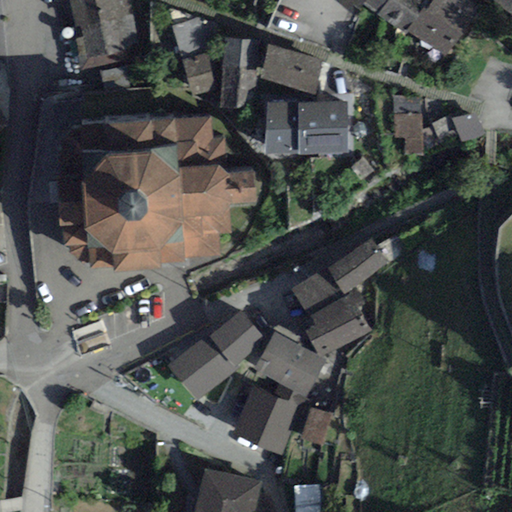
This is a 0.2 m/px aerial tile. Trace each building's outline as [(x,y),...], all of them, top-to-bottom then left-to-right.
[(132,17),(128,0),(70,0),(69,0),(76,30),(132,17)] [(377,15),(387,0),(333,0),(355,13),(362,3),(377,15)] [(423,6),(426,0),(387,0),(377,15),(403,33),(406,29),(423,6)] [(470,0),(432,0),(426,8),(462,32),(465,35),(483,8),(470,0)] [(511,0),(493,0),(511,15),(511,0)] [(445,56),(462,32),(426,8),(423,6),(406,29),(445,56)] [(141,57),(132,17),(76,30),(73,31),(82,71),(141,57)] [(210,50),(199,18),(171,27),(181,60),(205,52),(210,50)] [(251,109),(256,40),(225,38),(220,106),(251,109)] [(320,61),(268,45),(260,78),(314,95),(320,61)] [(205,52),(181,60),(193,98),(217,90),(205,52)] [(419,96),(392,97),(394,139),(404,138),(405,156),(422,155),(421,142),(421,131),(419,96)] [(299,156),(349,154),(347,102),(298,104),(298,102),(265,103),(267,155),(299,154),(299,156)] [(0,113),(0,132),(9,127),(0,113)] [(476,113),(452,119),(463,143),(486,136),(476,113)] [(457,136),(448,116),(431,124),(432,127),(421,131),(421,142),(427,151),(457,136)] [(211,117),(82,125),(82,153),(72,155),(61,170),(62,203),(56,203),(60,227),(65,227),(67,247),(82,260),(91,262),(91,268),(114,267),(115,274),(160,269),(160,262),(184,260),(184,256),(219,254),(217,236),(230,234),(230,208),(254,206),(253,172),(226,174),(224,139),(211,139),(211,117)] [(371,238),(328,269),(345,293),(388,262),(371,238)] [(345,293),(328,269),(292,288),(309,317),(312,315),(346,296),(345,293)] [(312,315),(317,325),(306,330),(319,354),(371,331),(358,305),(364,301),(358,290),(346,296),(312,315)] [(206,334),(168,366),(197,401),(236,370),(232,366),(265,340),(241,311),(209,337),(206,334)] [(326,360),(274,332),(254,370),(306,398),(326,360)] [(300,407),(253,387),(233,433),(280,456),(300,407)] [(321,446),(331,415),(309,408),(299,440),(321,446)] [(205,470),(194,511),(253,511),(260,484),(205,470)] [(299,511),(322,511),(322,485),(300,485),(299,511)]
